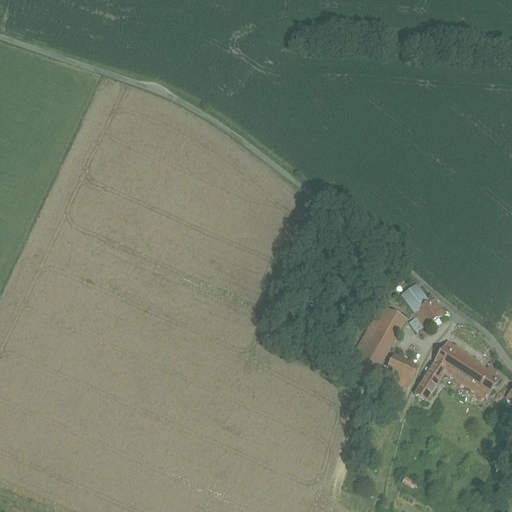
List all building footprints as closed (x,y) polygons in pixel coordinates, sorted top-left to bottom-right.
[(438,301),(434,304),(420,286),(407,296),(404,298),(418,316),(427,330),(448,315),(438,301)] [(393,356),(411,321),(382,306),(359,352),(366,356),(352,383),(374,394),(381,378),(386,369),(393,356)] [(481,363),(450,343),(425,381),(427,382),(417,397),(430,405),(440,391),(439,390),(448,376),(487,402),(502,379),(480,365),(481,363)] [(396,358),(393,356),(386,369),(390,371),(396,358)] [(397,357),(396,358),(390,371),(386,379),(401,387),(410,392),(422,369),(397,357)] [(419,485),(413,482),(409,488),(415,491),(419,485)]
